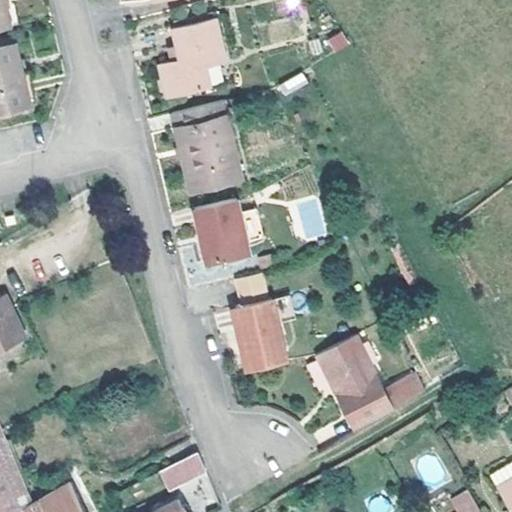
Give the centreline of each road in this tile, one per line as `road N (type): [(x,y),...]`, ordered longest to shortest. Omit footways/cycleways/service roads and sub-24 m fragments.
road 1 (residential): [(127,151),(206,410),(231,437),(283,463)]
road 2 (track): [(494,365),(296,479),(283,463)]
road 3 (residential): [(127,151),(83,72),(62,0)]
road 4 (residential): [(0,184),(127,151)]
